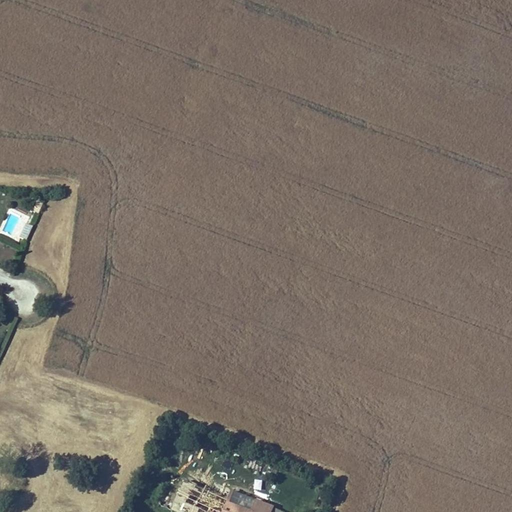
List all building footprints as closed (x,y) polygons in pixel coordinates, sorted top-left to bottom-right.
[(40,215),(46,218),(49,211),(43,209),(40,215)] [(26,239),(32,225),(25,223),(20,236),(26,239)] [(30,238),(36,241),(40,231),(34,228),(30,238)] [(170,505),(186,511),(235,511),(238,505),(240,500),(183,476),(170,505)] [(253,511),(264,511),(268,505),(244,493),(240,500),(238,505),(253,511)]
